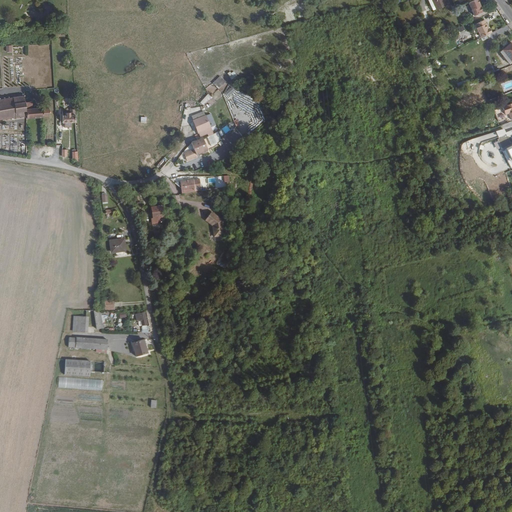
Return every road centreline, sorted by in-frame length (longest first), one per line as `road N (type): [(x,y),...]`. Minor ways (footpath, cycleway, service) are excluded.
road 1 (track): [(192,172),(315,173),(506,125)]
road 2 (track): [(30,511),(64,340),(158,335)]
road 3 (residential): [(110,182),(131,216),(164,358)]
road 4 (track): [(176,413),(341,414)]
road 5 (track): [(158,511),(154,500),(176,413),(164,358)]
